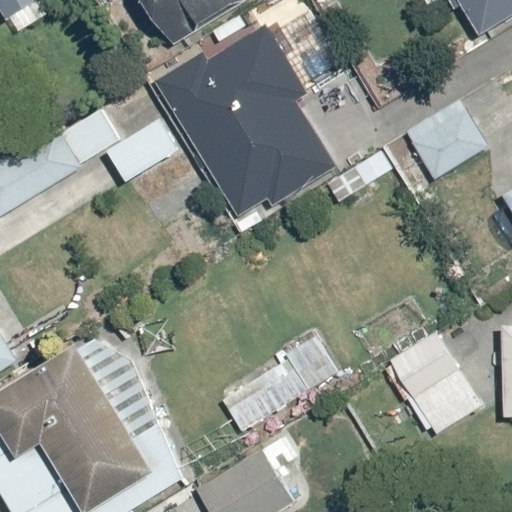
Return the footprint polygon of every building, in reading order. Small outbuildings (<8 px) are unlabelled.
[(39,0),(0,0),(11,18),(39,0)] [(153,0),(177,38),(239,0),(153,0)] [(511,0),(462,0),(480,30),(511,10),(511,0)] [(207,48),(158,77),(240,211),(269,193),(275,202),(341,162),(301,98),(312,91),(268,18),(210,54),(207,48)] [(39,148),(0,81),(0,218),(114,148),(122,142),(102,109),(39,148)] [(465,98),(408,134),(437,181),(495,145),(465,98)] [(170,119),(116,151),(133,179),(187,148),(170,119)] [(0,370),(21,358),(0,325),(0,370)] [(487,406),(444,326),(393,352),(435,433),(487,406)] [(349,365),(326,327),(221,392),(245,430),(349,365)] [(81,335),(0,385),(0,418),(20,451),(48,434),(92,504),(160,461),(81,335)] [(215,511),(281,511),(299,502),(282,471),(303,459),(289,435),(200,487),(215,511)]
